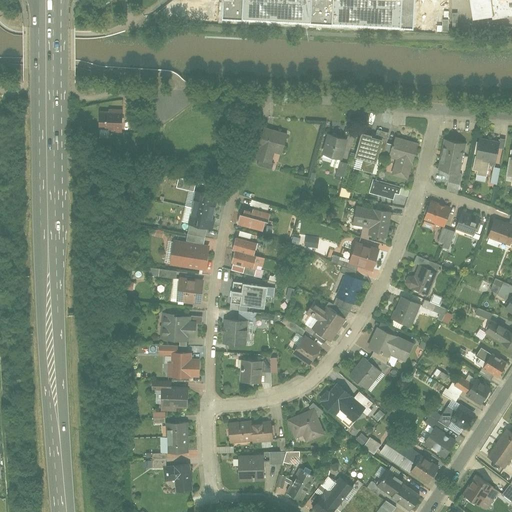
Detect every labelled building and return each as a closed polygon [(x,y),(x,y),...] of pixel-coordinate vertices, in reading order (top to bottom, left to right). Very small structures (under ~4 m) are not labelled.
[(172,0),(149,20),(449,33),(450,0),(172,0)] [(511,13),(511,0),(472,0),(476,17),(496,14),(496,16),(511,13)] [(122,133),(123,112),(98,111),(97,132),(122,133)] [(360,169),(379,174),(390,133),(370,128),(371,125),(364,124),(355,156),(363,159),(360,169)] [(261,128),(254,156),(274,161),(277,152),(284,154),(289,135),(261,128)] [(328,133),(322,154),(342,159),(347,138),(328,133)] [(420,143),(396,136),(390,157),(397,159),(392,175),(406,179),(411,163),(413,164),(420,143)] [(466,142),(444,138),(439,170),(461,173),(466,142)] [(496,162),(500,141),(480,138),(476,159),(496,162)] [(494,166),(491,183),(498,184),(500,167),(494,166)] [(179,178),(177,187),(191,191),(194,182),(179,178)] [(405,207),(410,189),(374,178),(369,196),(405,207)] [(342,189),(341,196),(350,197),(351,190),(342,189)] [(193,193),(187,224),(213,230),(215,224),(220,199),(206,196),(193,193)] [(241,214),(238,224),(263,230),(265,220),(269,221),(273,204),(252,199),(251,202),(248,201),(247,205),(245,204),(242,215),(241,214)] [(424,220),(445,227),(451,207),(430,201),(424,220)] [(388,237),(392,213),(371,209),(370,211),(356,209),(354,222),(368,224),(367,234),(388,237)] [(461,212),(455,231),(475,237),(481,218),(461,212)] [(511,225),(494,219),(487,237),(511,245),(511,241),(511,225)] [(444,244),(443,247),(448,249),(455,231),(443,227),(437,242),(444,244)] [(305,247),(318,248),(319,238),(306,237),(305,247)] [(235,238),(232,250),(235,251),(254,256),(257,244),(235,238)] [(171,267),(207,272),(211,246),(174,241),(171,267)] [(349,263),(374,271),(376,269),(377,266),(376,264),(381,250),(356,242),(349,263)] [(235,251),(232,263),(253,269),(256,257),(254,256),(235,251)] [(322,273),(328,268),(319,259),(313,265),(322,273)] [(438,271),(419,264),(414,277),(407,277),(405,283),(410,287),(428,295),(438,271)] [(347,272),(336,297),(355,305),(365,280),(347,272)] [(177,303),(202,306),(204,280),(180,278),(177,303)] [(265,308),(268,286),(233,281),(230,303),(265,308)] [(431,300),(440,305),(443,298),(434,294),(431,300)] [(393,311),(389,317),(412,328),(422,306),(401,296),(394,312),(393,311)] [(329,305),(313,328),(331,340),(346,317),(329,305)] [(491,318),(492,312),(478,309),(476,315),(491,318)] [(191,317),(162,315),(161,341),(189,343),(190,338),(195,339),(196,322),(191,321),(191,317)] [(481,328),(486,331),(492,320),(487,317),(481,328)] [(485,332),(510,348),(511,345),(511,331),(494,319),(485,332)] [(265,321),(224,320),(223,345),(264,346),(265,321)] [(377,327),(368,348),(386,357),(387,354),(406,363),(415,344),(377,327)] [(305,335),(292,354),(311,367),(324,348),(305,335)] [(193,352),(171,352),(171,378),(193,379),(193,377),(200,377),(201,359),(193,359),(193,352)] [(483,368),(499,378),(507,364),(492,355),(483,368)] [(363,357),(349,375),(368,389),(382,371),(363,357)] [(264,361),(241,360),(240,383),(263,384),(264,361)] [(319,395),(318,400),(334,415),(340,409),(354,422),(366,408),(336,381),(327,391),(326,390),(322,392),(319,395)] [(467,395),(481,404),(490,390),(476,381),(467,395)] [(190,408),(190,388),(161,388),(161,412),(177,412),(177,408),(190,408)] [(315,408),(286,420),(295,439),(303,435),(306,443),(327,435),(315,408)] [(450,421),(465,430),(473,417),(458,408),(450,421)] [(375,416),(378,420),(384,414),(381,410),(375,416)] [(177,423),(166,423),(167,454),(178,454),(190,453),(189,422),(177,423)] [(252,422),(230,422),(230,442),(253,442),(252,423),(252,422)] [(252,423),(253,442),(253,443),(273,442),(273,422),(252,423)] [(511,431),(507,427),(488,456),(505,468),(511,457),(511,431)] [(425,445),(445,458),(457,441),(437,428),(425,445)] [(363,445),(369,438),(362,433),(356,439),(363,445)] [(270,452),(270,464),(285,464),(285,452),(270,452)] [(264,455),(239,455),(240,483),(265,482),(264,455)] [(411,472),(429,484),(440,468),(422,456),(411,472)] [(190,464),(164,466),(165,481),(175,480),(176,494),(193,493),(190,464)] [(299,468),(287,492),(302,500),(315,476),(299,468)] [(377,487),(392,497),(401,484),(402,483),(386,473),(377,487)] [(476,475),(463,495),(478,504),(491,485),(476,475)] [(312,510),(314,511),(333,511),(335,510),(333,509),(351,486),(342,479),(324,502),(321,499),(312,510)] [(511,481),(502,494),(511,500),(511,481)] [(391,499),(409,511),(420,497),(401,484),(392,497),(391,499)] [(368,511),(374,504),(362,495),(349,511),(368,511)] [(393,511),(396,508),(387,500),(376,511),(393,511)]
